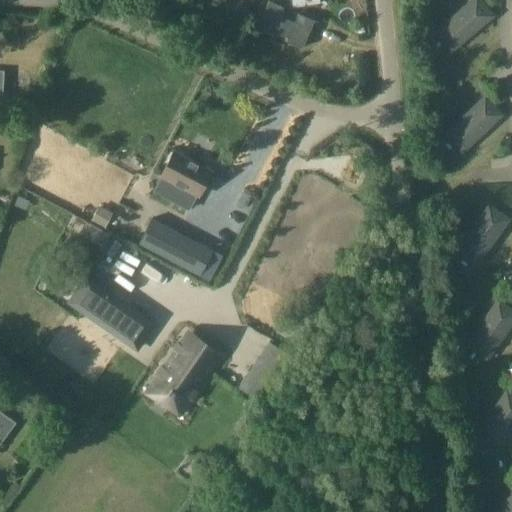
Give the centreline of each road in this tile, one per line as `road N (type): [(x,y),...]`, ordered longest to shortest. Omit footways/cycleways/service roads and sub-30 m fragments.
road 1 (unclassified): [(394,115),(358,117),(282,100),(81,8),(0,2)]
road 2 (unclassified): [(432,511),(394,115)]
